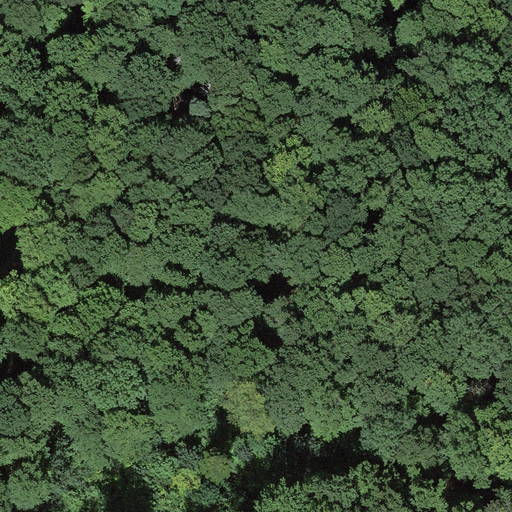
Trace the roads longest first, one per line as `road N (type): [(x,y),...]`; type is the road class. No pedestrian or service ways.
road 1 (track): [(95,0),(49,197),(0,276)]
road 2 (track): [(277,511),(416,475),(511,477)]
